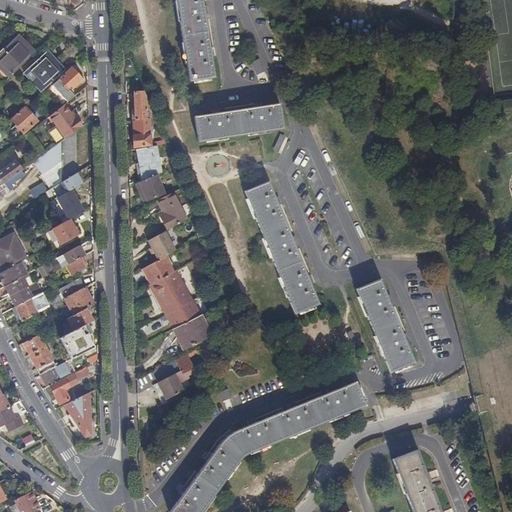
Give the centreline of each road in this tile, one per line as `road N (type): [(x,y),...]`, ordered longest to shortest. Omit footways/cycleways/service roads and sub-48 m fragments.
road 1 (unclassified): [(129,509),(168,487),(221,421),(344,370),(383,383),(435,377),(397,279),(363,260),(236,0)]
road 2 (tertiary): [(105,27),(119,425)]
road 3 (unclassified): [(0,337),(75,468),(94,475)]
